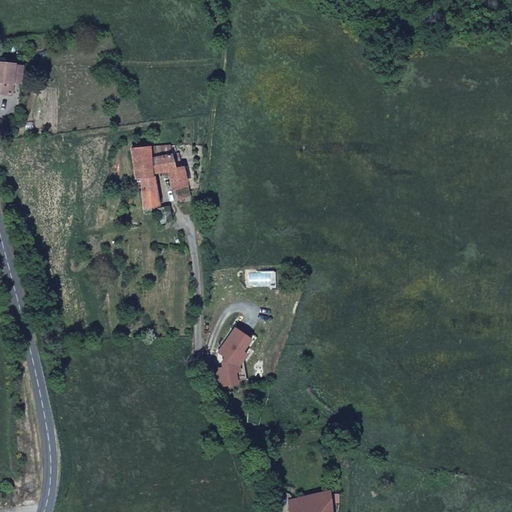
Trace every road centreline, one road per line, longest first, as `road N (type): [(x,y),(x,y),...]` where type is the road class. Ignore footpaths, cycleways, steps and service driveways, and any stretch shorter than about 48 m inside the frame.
road 1 (secondary): [(36,511),(41,467),(29,344),(0,230)]
road 2 (track): [(200,0),(218,41),(189,225)]
